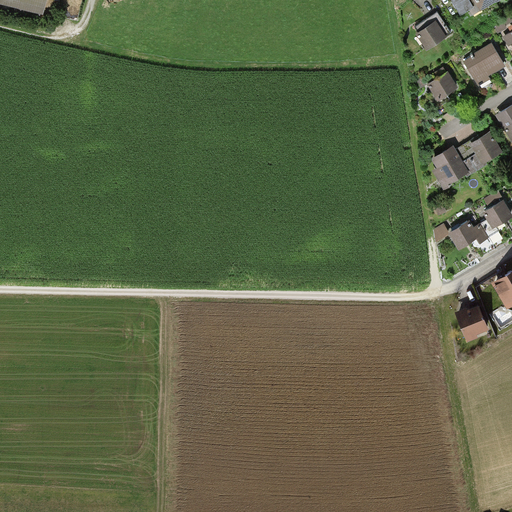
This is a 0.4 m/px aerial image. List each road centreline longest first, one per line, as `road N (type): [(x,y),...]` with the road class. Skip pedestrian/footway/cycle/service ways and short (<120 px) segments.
road 1 (track): [(439,294),(0,290)]
road 2 (track): [(0,18),(168,63),(397,63)]
road 3 (track): [(386,0),(439,294)]
road 4 (track): [(439,294),(478,511)]
road 5 (track): [(161,293),(156,511)]
